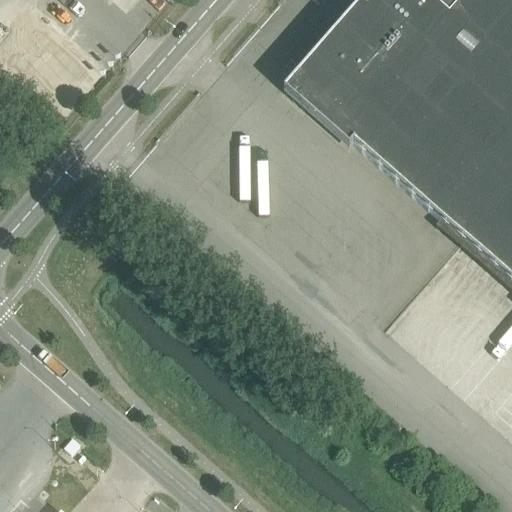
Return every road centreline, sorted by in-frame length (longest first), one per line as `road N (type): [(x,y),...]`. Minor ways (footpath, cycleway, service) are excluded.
road 1 (unclassified): [(215,0),(0,245)]
road 2 (unknown): [(235,104),(350,185),(378,221),(376,278),(357,355)]
road 3 (unclassified): [(0,323),(210,511)]
road 4 (unknown): [(421,411),(511,306)]
